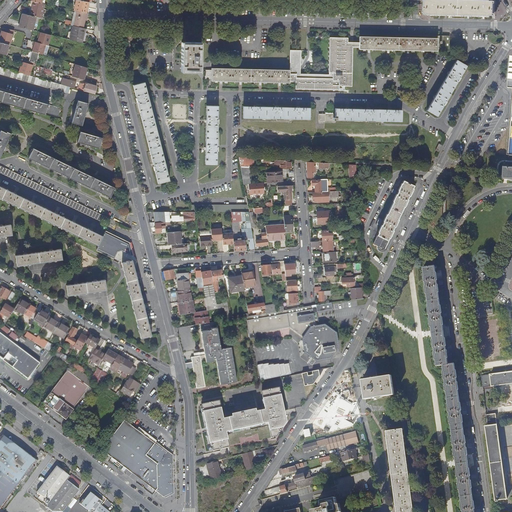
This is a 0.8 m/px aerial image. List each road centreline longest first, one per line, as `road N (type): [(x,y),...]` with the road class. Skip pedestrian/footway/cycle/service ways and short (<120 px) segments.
road 1 (residential): [(450,253),(485,511)]
road 2 (residential): [(414,26),(164,18)]
road 3 (residential): [(230,93),(385,94),(455,133)]
road 4 (residential): [(0,275),(163,368),(180,370)]
road 5 (tertiary): [(102,16),(107,86),(137,201)]
road 6 (residential): [(148,511),(0,398)]
road 7 (residential): [(239,511),(345,359)]
road 8 (residential): [(385,511),(345,359)]
road 9 (residential): [(435,175),(391,178),(364,235),(367,254),(388,276)]
road 10 (residential): [(153,265),(305,251)]
road 11 (tertiary): [(180,370),(189,511)]
road 12 (residential): [(181,190),(159,96),(197,93)]
road 13 (residential): [(230,93),(227,179),(194,187)]
